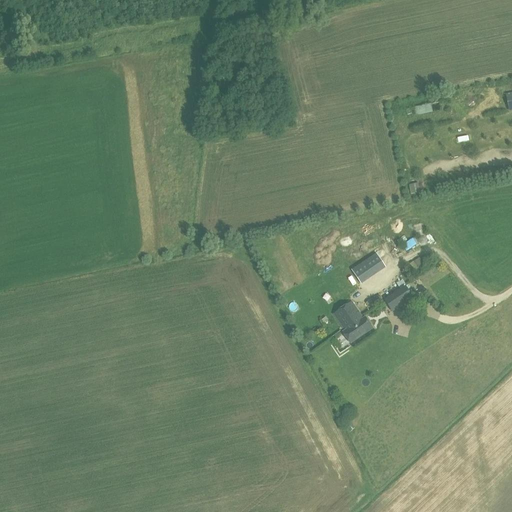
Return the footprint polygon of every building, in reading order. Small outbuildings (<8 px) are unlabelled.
[(431,104),(415,108),(416,115),(432,111),(431,104)] [(377,255),(352,271),(361,285),(387,269),(377,255)] [(409,284),(417,279),(413,274),(405,279),(409,284)] [(405,287),(385,301),(392,312),(413,298),(405,287)] [(352,303),(334,315),(346,331),(343,333),(350,343),(372,329),(365,318),(363,320),(352,303)]
